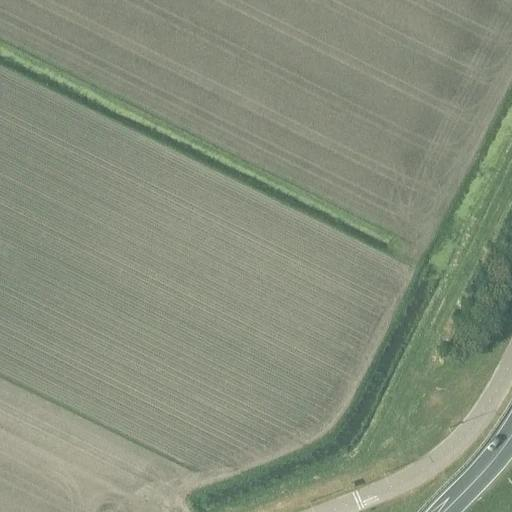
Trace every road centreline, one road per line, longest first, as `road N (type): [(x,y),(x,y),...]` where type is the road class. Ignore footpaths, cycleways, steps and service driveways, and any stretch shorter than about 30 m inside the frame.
road 1 (track): [(179,511),(168,494),(298,438),(339,398),(511,56)]
road 2 (unclassified): [(331,511),(440,457),(476,420),(511,358)]
